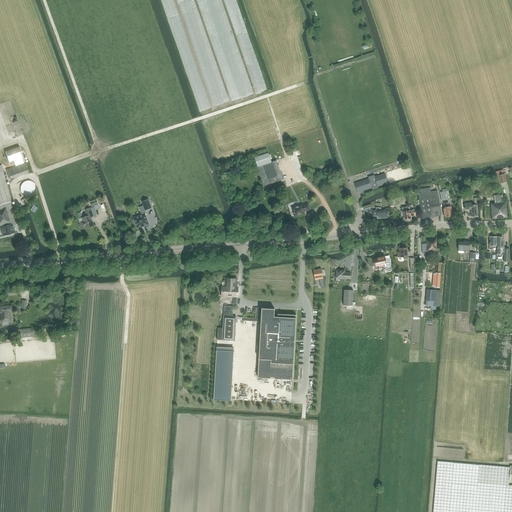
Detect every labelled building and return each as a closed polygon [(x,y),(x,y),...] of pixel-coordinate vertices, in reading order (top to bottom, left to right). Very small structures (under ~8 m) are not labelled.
[(16,165),(26,162),(22,151),(13,154),(16,165)] [(254,157),(264,186),(283,180),(277,161),(272,162),(269,153),(254,157)] [(0,225),(0,226),(13,222),(13,224),(17,223),(1,165),(0,165),(0,225)] [(10,176),(11,178),(14,177),(13,172),(15,171),(13,166),(6,169),(9,176),(10,176)] [(390,178),(406,175),(405,167),(388,170),(390,178)] [(354,183),(357,192),(371,188),(372,190),(378,188),(378,186),(388,183),(385,173),(375,176),(374,175),(368,177),(368,178),(354,183)] [(438,191),(419,193),(422,218),(441,215),(438,191)] [(440,192),(441,201),(448,199),(447,191),(440,192)] [(491,207),(492,219),(508,218),(506,202),(503,202),(502,195),(494,195),(495,207),(491,207)] [(145,210),(152,208),(148,199),(142,202),(145,210)] [(443,207),(444,217),(452,216),(451,206),(449,206),(448,202),(444,203),(444,207),(443,207)] [(292,207),(295,216),(304,213),(304,211),(310,209),(308,203),(302,205),(292,207)] [(471,209),(471,217),(478,216),(477,204),(470,205),(470,203),(465,204),(465,210),(471,209)] [(369,211),(369,212),(369,215),(370,215),(373,215),(373,219),(387,217),(387,215),(391,215),(390,208),(386,209),(386,210),(381,210),(379,210),(379,207),(375,207),(376,211),(372,211),(369,211)] [(403,211),(401,211),(402,215),(403,215),(404,220),(407,220),(408,220),(410,220),(410,219),(411,219),(410,216),(416,215),(415,209),(407,210),(407,207),(402,208),(403,211)] [(82,218),(83,221),(81,222),(83,227),(85,226),(86,227),(93,225),(90,217),(93,216),(90,208),(85,209),(87,216),(82,218)] [(135,223),(137,228),(142,227),(145,226),(149,224),(145,213),(133,217),(134,219),(132,220),(133,224),(135,223)] [(13,224),(13,222),(0,226),(3,235),(14,232),(12,225),(13,224)] [(496,254),(497,254),(504,255),(504,261),(508,262),(509,248),(505,248),(505,247),(504,247),(504,239),(503,239),(503,237),(498,237),(498,247),(497,247),(496,254)] [(422,244),(422,252),(437,251),(436,239),(426,239),(426,244),(422,244)] [(458,250),(469,251),(470,242),(465,241),(465,242),(459,242),(458,250)] [(399,251),(398,252),(398,257),(404,257),(404,258),(408,258),(408,254),(407,254),(407,248),(404,248),(404,246),(399,246),(399,251)] [(392,265),(391,260),(391,259),(390,259),(390,255),(385,256),(374,259),(375,265),(377,270),(385,268),(386,272),(392,271),(392,267),(392,266),(393,265),(392,265)] [(321,269),(314,271),(315,278),(319,277),(321,287),(324,287),(321,269)] [(336,278),(344,278),(350,278),(350,273),(345,272),(345,270),(337,270),(336,278)] [(433,274),(432,286),(434,286),(434,287),(439,287),(441,273),(435,273),(435,274),(433,274)] [(222,287),(222,296),(237,296),(238,288),(236,288),(236,283),(235,283),(235,279),(228,278),(227,287),(222,287)] [(426,305),(440,306),(441,290),(427,289),(426,305)] [(343,306),(352,306),(353,290),(344,290),(343,306)] [(11,306),(0,307),(0,312),(1,313),(2,325),(8,324),(8,321),(10,321),(10,312),(12,312),(11,306)] [(293,380),(296,315),(278,314),(278,317),(274,316),(275,308),(261,308),(258,378),(271,379),(271,377),(274,377),(274,379),(293,380)] [(223,328),(222,340),(235,341),(236,317),(223,316),(223,328)] [(299,339),(299,344),(307,344),(307,329),(303,329),(303,339),(299,339)] [(437,460),(433,511),(511,511),(511,485),(509,485),(509,482),(511,482),(511,465),(510,465),(510,467),(437,460)]
